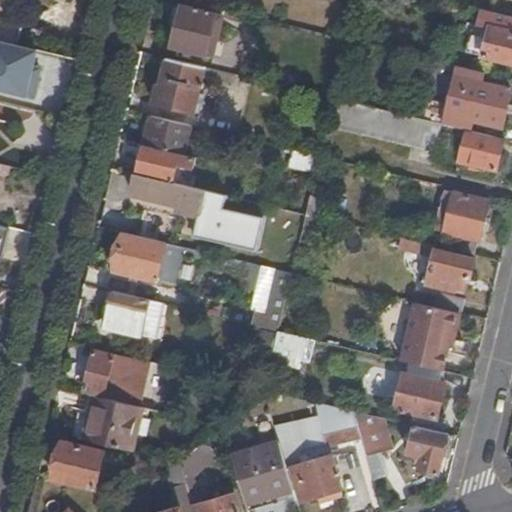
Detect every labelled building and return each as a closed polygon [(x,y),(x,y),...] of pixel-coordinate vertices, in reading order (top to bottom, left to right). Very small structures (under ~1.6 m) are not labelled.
[(205,56),(215,17),(181,9),(172,48),(205,56)] [(511,16),(493,12),(483,56),(511,62),(511,16)] [(41,101),(52,54),(18,46),(7,93),(41,101)] [(205,67),(166,58),(160,84),(157,83),(153,103),(194,113),(205,67)] [(482,82),(485,71),(458,65),(444,123),(465,129),(471,130),(473,119),(502,126),(511,89),(482,82)] [(440,122),(334,98),(328,124),(434,149),(440,122)] [(190,125),(150,116),(143,145),(184,155),(190,125)] [(497,169),(504,137),(471,130),(465,129),(457,160),(497,169)] [(184,155),(143,145),(136,175),(173,183),(177,166),(192,170),(195,158),(184,155)] [(317,172),(320,157),(293,150),(290,166),(317,172)] [(0,184),(12,187),(16,169),(0,164),(0,184)] [(214,205),(216,194),(173,183),(136,175),(132,193),(179,205),(178,211),(199,216),(200,215),(211,217),(214,205)] [(446,248),(474,255),(478,240),(479,241),(489,201),(453,192),(443,232),(450,233),(446,248)] [(321,218),(325,200),(311,196),(306,215),(321,218)] [(251,215),(214,205),(211,217),(200,215),(199,216),(194,237),(242,250),(251,215)] [(0,226),(0,258),(1,259),(9,228),(0,226)] [(113,272),(156,283),(166,243),(122,233),(113,272)] [(420,242),(401,237),(399,247),(418,252),(420,242)] [(437,246),(420,242),(418,252),(434,256),(427,284),(455,290),(458,276),(470,279),(475,259),(436,250),(437,246)] [(175,287),(184,247),(166,243),(156,283),(175,287)] [(252,263),(246,289),(271,295),(273,284),(275,277),(277,269),(252,263)] [(288,287),(290,280),(275,277),(273,284),(288,287)] [(278,331),(288,287),(273,284),(271,295),(266,312),(256,310),(252,325),(278,331)] [(149,301),(113,292),(104,328),(141,337),(142,330),(149,301)] [(457,312),(463,314),(466,299),(439,292),(435,307),(457,312)] [(149,301),(142,330),(148,331),(147,337),(155,339),(164,304),(149,301)] [(402,361),(444,371),(450,346),(454,327),(459,326),(461,319),(457,312),(435,307),(416,303),(402,361)] [(454,327),(450,346),(454,347),(459,326),(454,327)] [(305,338),(278,331),(272,354),(300,360),(305,338)] [(149,363),(117,355),(117,358),(93,352),(84,391),(102,395),(104,389),(109,390),(110,388),(141,396),(149,363)] [(395,409),(417,414),(435,418),(437,419),(445,383),(403,374),(395,409)] [(104,389),(102,395),(101,398),(134,407),(139,407),(141,396),(110,388),(109,390),(104,389)] [(101,398),(83,394),(77,416),(72,438),(123,450),(134,407),(101,398)] [(315,422),(276,432),(280,442),(288,471),(292,469),(302,501),(317,497),(328,494),(330,500),(343,495),(341,490),(342,489),(336,470),(335,471),(331,458),(301,467),(298,455),(328,447),(362,438),(354,411),(333,406),(309,401),(315,422)] [(384,418),(354,411),(362,438),(367,456),(392,448),(384,418)] [(435,418),(417,414),(415,420),(434,424),(435,418)] [(73,415),(68,437),(72,438),(77,416),(73,415)] [(439,475),(449,433),(415,425),(408,453),(417,456),(416,464),(420,465),(420,470),(439,475)] [(105,452),(63,442),(54,480),(96,490),(105,452)] [(195,477),(218,458),(204,442),(179,464),(185,485),(192,507),(195,506),(203,504),(195,477)] [(280,442),(232,457),(246,504),(293,490),(288,471),(280,442)] [(331,458),(328,447),(298,455),(301,467),(331,458)] [(185,485),(179,464),(166,470),(172,489),(185,485)] [(193,511),(192,507),(185,485),(172,489),(180,511),(193,511)] [(328,494),(317,497),(319,503),(330,500),(328,494)] [(203,504),(195,506),(196,511),(238,511),(233,495),(203,504)]
